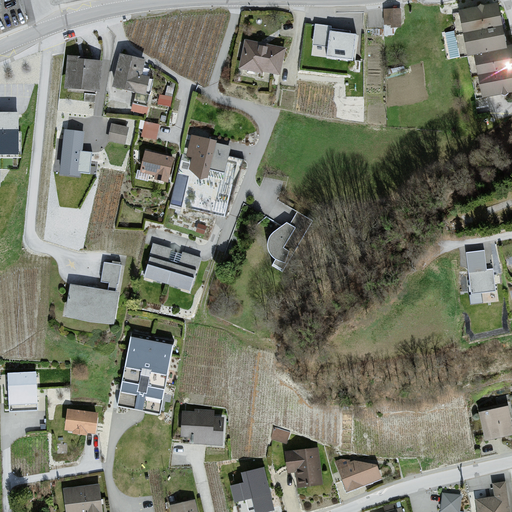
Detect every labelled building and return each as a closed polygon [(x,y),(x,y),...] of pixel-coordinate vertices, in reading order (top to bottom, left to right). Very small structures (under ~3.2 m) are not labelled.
[(486,5),(459,13),(467,60),(475,58),(483,101),(511,95),(511,50),(509,50),(504,28),(501,6),(486,5)] [(400,8),(383,9),(384,24),(391,24),(391,27),(401,26),(400,8)] [(331,26),(315,24),(312,44),(327,46),(326,56),(352,60),(356,33),(331,30),(331,26)] [(284,49),(246,40),(240,67),(261,72),(262,70),(278,73),(284,49)] [(82,57),(68,55),(65,86),(98,89),(100,61),(82,59),(82,57)] [(144,61),(120,55),(113,88),(145,94),(147,82),(140,81),(144,61)] [(167,86),(165,95),(159,94),(158,104),(171,106),(174,88),(167,86)] [(148,95),(134,94),(132,115),(146,116),(148,95)] [(18,112),(0,111),(0,153),(18,153),(18,112)] [(160,124),(145,121),(141,136),(157,140),(160,124)] [(128,128),(109,124),(106,141),(124,145),(128,128)] [(83,131),(64,130),(60,174),(78,175),(78,173),(89,174),(92,152),(81,151),(83,131)] [(225,145),(191,136),(185,158),(191,159),(187,175),(216,182),(225,145)] [(173,159),(143,153),(138,174),(155,178),(154,181),(168,184),(173,159)] [(227,214),(231,181),(221,180),(217,213),(227,214)] [(274,261),(269,266),(283,276),(285,269),(296,270),(305,265),(309,256),(312,236),(308,235),(313,222),(297,214),(290,226),(286,223),(270,236),(266,244),(268,254),(274,261)] [(201,259),(153,244),(142,280),(190,294),(201,259)] [(483,249),(467,251),(471,294),(495,291),(493,268),(485,269),(483,249)] [(106,291),(69,284),(63,317),(114,326),(125,265),(103,261),(100,283),(107,284),(106,291)] [(173,344),(130,336),(116,407),(159,415),(173,344)] [(38,373),(3,374),(4,399),(8,399),(9,414),(39,413),(38,373)] [(511,425),(507,406),(477,413),(483,441),(511,434),(511,425)] [(97,413),(67,409),(63,431),(94,435),(97,413)] [(223,412),(180,411),(179,438),(191,439),(191,445),(222,446),(223,412)] [(287,433),(274,430),(271,441),(284,444),(287,433)] [(317,447),(282,452),(285,475),(297,473),(299,488),(322,484),(317,447)] [(378,465),(342,458),(334,461),(345,494),(383,481),(378,465)] [(246,484),(233,487),(238,511),(255,511),(271,509),(263,469),(244,474),(246,484)] [(510,511),(506,480),(491,482),(494,497),(476,500),(477,511),(510,511)] [(101,511),(98,485),(62,489),(64,511),(101,511)] [(461,511),(462,494),(440,493),(439,511),(461,511)] [(198,511),(195,499),(170,505),(171,511),(198,511)] [(402,511),(399,502),(381,508),(382,511),(402,511)]
